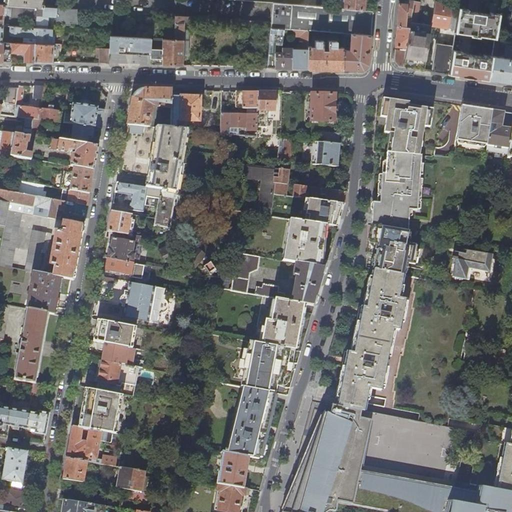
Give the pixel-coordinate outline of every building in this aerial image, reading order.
[(344,0),(344,8),(364,9),(364,0),(344,0)] [(406,20),(410,21),(414,0),(409,0),(407,0),(407,4),(399,3),(399,6),(397,25),(406,26),(406,20)] [(419,1),(414,0),(410,21),(409,27),(406,47),(405,51),(403,66),(411,68),(423,69),(431,25),(416,22),(419,1)] [(36,16),(48,17),(56,17),(56,25),(72,25),(72,24),(80,24),(79,9),(57,7),(45,6),(6,3),(0,2),(0,23),(3,24),(4,13),(6,13),(10,15),(36,16)] [(271,21),(270,27),(293,29),(308,30),(343,33),(371,35),(372,21),(373,10),(364,9),(344,8),(339,7),(329,6),(273,2),(271,21)] [(452,4),(435,2),(431,24),(448,27),(452,4)] [(480,35),(494,38),(499,13),(489,12),(489,14),(468,11),(468,9),(459,7),(453,49),(449,73),(466,76),(488,79),(492,55),(483,54),(482,55),(461,52),(462,51),(461,50),(459,47),(458,46),(460,36),(461,36),(464,34),(464,33),(471,34),(470,35),(479,37),(480,35)] [(174,39),(151,37),(151,48),(162,48),(162,64),(183,65),(183,54),(183,41),(184,33),(184,21),(192,21),(192,16),(175,15),(174,39)] [(184,21),(184,33),(189,33),(192,34),(192,21),(184,21)] [(50,43),(51,28),(6,24),(5,35),(36,37),(36,43),(50,43)] [(395,45),(406,47),(409,27),(406,26),(397,25),(396,40),(395,45)] [(275,56),(268,56),(267,67),(291,67),(308,68),(308,46),(308,45),(308,30),(293,29),(293,35),(299,36),(299,41),(303,41),(302,49),(281,48),(281,49),(275,49),(275,56)] [(336,46),(343,47),(343,46),(343,42),(343,33),(308,30),(308,45),(308,46),(314,46),(314,40),(320,40),(320,49),(328,50),(328,40),(336,41),(336,46)] [(345,46),(343,46),(343,47),(342,69),(355,69),(363,69),(368,64),(371,35),(343,33),(343,42),(345,42),(346,36),(350,37),(349,49),(345,49),(345,46)] [(150,54),(151,37),(110,35),(110,48),(109,51),(150,54)] [(314,46),(308,46),(308,68),(327,68),(342,69),(343,47),(336,46),(336,41),(328,40),(328,50),(320,49),(320,40),(314,40),(314,46)] [(3,49),(11,49),(11,42),(2,41),(0,41),(0,60),(11,61),(11,53),(3,52),(3,49)] [(24,54),(24,61),(34,61),(34,43),(11,42),(11,49),(11,51),(22,52),(24,54)] [(511,48),(505,47),(504,57),(496,56),(498,43),(494,42),(492,52),(492,55),(488,79),(501,81),(511,82),(511,48)] [(52,62),(53,43),(50,43),(36,43),(34,43),(34,61),(52,62)] [(100,47),(100,63),(109,63),(109,51),(110,48),(100,47)] [(434,47),(430,71),(441,72),(449,73),(453,49),(434,47)] [(405,51),(395,49),(394,60),(399,66),(403,66),(405,51)] [(14,117),(25,118),(39,121),(40,109),(43,86),(34,86),(32,99),(33,99),(32,105),(29,105),(27,105),(26,108),(20,107),(15,106),(14,117)] [(16,104),(18,89),(4,88),(3,102),(16,104)] [(129,111),(126,124),(130,125),(142,126),(149,126),(152,105),(170,108),(171,96),(171,89),(153,89),(142,89),(132,97),(129,111)] [(242,97),(237,97),(235,97),(235,107),(242,108),(247,108),(256,109),(257,92),(242,91),(242,97)] [(256,109),(256,115),(256,127),(266,128),(267,110),(272,110),(273,109),(273,106),(274,106),(274,92),(265,92),(257,92),(256,109)] [(321,93),(310,93),(310,121),(333,122),(334,93),(321,93)] [(180,96),(171,96),(170,108),(170,129),(175,129),(176,120),(180,120),(180,96)] [(199,97),(180,96),(180,120),(181,120),(198,121),(199,97)] [(386,152),(419,154),(423,126),(429,127),(432,109),(407,105),(408,102),(382,98),(379,116),(385,117),(384,126),(383,132),(388,133),(386,152)] [(0,105),(0,108),(0,115),(14,117),(15,106),(16,105),(3,103),(0,105)] [(94,128),(101,128),(104,111),(97,110),(97,108),(72,104),(71,113),(69,125),(72,125),(94,128)] [(460,105),(455,141),(486,145),(491,110),(476,108),(460,105)] [(39,121),(42,121),(63,124),(64,113),(53,111),(53,107),(48,106),(48,110),(40,109),(39,121)] [(491,110),(486,145),(508,148),(511,128),(500,127),(503,112),(491,110)] [(229,114),(220,114),(220,134),(242,136),(255,137),(256,127),(256,115),(246,115),(229,114)] [(30,136),(39,138),(42,121),(39,121),(25,118),(24,127),(31,128),(30,136)] [(70,142),(87,145),(89,137),(92,138),(94,128),(72,125),(70,142)] [(142,126),(130,125),(128,133),(141,135),(142,126)] [(146,180),(145,187),(159,189),(158,198),(155,212),(154,218),(153,225),(168,228),(178,172),(182,173),(183,164),(180,163),(186,130),(181,130),(175,129),(170,129),(156,127),(146,180)] [(2,132),(0,141),(0,154),(9,156),(13,134),(2,132)] [(319,132),(318,142),(339,144),(346,145),(346,135),(319,132)] [(13,134),(9,156),(28,159),(31,160),(31,156),(29,154),(26,153),(24,154),(26,143),(28,143),(29,136),(13,134)] [(279,139),(277,161),(290,162),(292,140),(280,139),(279,139)] [(69,167),(93,171),(96,158),(98,146),(87,145),(70,142),(52,140),(50,150),(67,153),(70,151),(74,152),(74,153),(72,153),(71,155),(69,167)] [(312,142),(310,164),(337,166),(339,144),(318,142),(312,142)] [(508,148),(486,145),(485,151),(507,154),(508,148)] [(372,201),(371,225),(408,231),(409,210),(417,210),(421,157),(420,157),(419,154),(386,152),(385,173),(382,173),(380,191),(383,192),(383,198),(380,197),(379,202),(372,201)] [(258,206),(270,208),(272,194),(273,182),(287,184),(288,170),(245,165),(243,178),(257,179),(261,183),(258,206)] [(69,167),(67,166),(63,189),(68,190),(89,194),(91,182),(93,171),(69,167)] [(300,186),(319,188),(320,180),(301,178),(300,186)] [(511,180),(503,179),(501,193),(511,194),(511,180)] [(288,184),(287,184),(273,182),(272,194),(287,196),(288,184)] [(145,187),(116,183),(114,192),(127,195),(131,195),(130,201),(128,209),(142,211),(141,216),(154,218),(155,212),(142,210),(145,197),(158,198),(159,189),(145,187)] [(320,194),(321,188),(319,188),(300,186),(294,185),(292,197),(304,198),(305,192),(320,194)] [(342,203),(344,204),(345,197),(345,192),(321,188),(320,194),(325,195),(324,201),(342,203)] [(0,225),(4,226),(8,210),(21,213),(46,218),(50,200),(40,198),(5,190),(2,190),(0,189),(0,225)] [(58,201),(87,207),(88,200),(89,194),(68,190),(63,189),(61,189),(58,201)] [(490,193),(480,192),(477,210),(487,211),(490,193)] [(335,226),(342,203),(324,201),(320,200),(307,199),(305,214),(308,214),(307,222),(322,224),(335,226)] [(63,213),(85,218),(87,207),(58,201),(50,200),(46,218),(54,220),(56,209),(61,210),(63,213)] [(0,248),(0,265),(10,267),(21,213),(8,210),(4,226),(0,248)] [(211,215),(211,218),(213,219),(216,218),(219,214),(218,211),(216,210),(213,210),(211,215)] [(109,221),(107,231),(130,235),(133,221),(130,220),(131,214),(111,211),(109,221)] [(294,262),(318,266),(321,250),(319,250),(321,239),(320,239),(322,224),(307,222),(289,219),(282,260),(294,262)] [(70,279),(73,280),(78,252),(83,226),(62,221),(60,232),(55,231),(52,246),(54,246),(53,251),(52,250),(49,264),(54,265),(52,276),(60,277),(70,279)] [(375,255),(373,269),(401,275),(404,262),(407,263),(410,262),(414,245),(405,243),(408,231),(371,225),(368,239),(366,245),(366,253),(375,255)] [(25,270),(32,272),(37,273),(38,269),(41,252),(46,253),(48,243),(49,244),(51,234),(33,230),(25,270)] [(109,247),(107,258),(132,262),(134,250),(132,249),(132,244),(144,247),(146,238),(133,235),(131,242),(125,241),(125,240),(118,239),(118,240),(112,239),(111,241),(110,248),(109,247)] [(103,257),(107,258),(109,247),(110,248),(111,241),(106,240),(103,257)] [(159,252),(165,262),(173,257),(168,247),(159,252)] [(199,250),(196,247),(187,258),(186,258),(183,260),(188,264),(191,262),(196,266),(208,252),(202,247),(199,250)] [(459,253),(454,252),(451,264),(454,265),(452,276),(468,279),(470,268),(488,271),(491,255),(459,249),(459,253)] [(235,252),(231,290),(246,293),(249,273),(257,270),(260,257),(235,252)] [(132,262),(107,258),(105,270),(129,274),(132,262)] [(210,261),(202,266),(209,276),(220,269),(221,266),(221,265),(221,263),(220,262),(219,261),(217,260),(216,260),(215,260),(214,260),(210,262),(210,261)] [(132,262),(129,274),(129,276),(139,278),(142,264),(132,262)] [(303,303),(314,305),(319,288),(325,268),(318,266),(294,262),(292,278),(295,278),(291,301),(303,303)] [(340,389),(337,406),(360,410),(363,410),(367,388),(379,390),(382,374),(381,374),(382,367),(384,368),(391,329),(397,330),(399,322),(397,322),(398,315),(401,315),(404,299),(397,298),(401,275),(373,269),(365,308),(361,307),(361,308),(359,317),(352,354),(348,352),(347,358),(344,368),(340,389)] [(32,272),(25,308),(47,313),(54,315),(55,307),(60,277),(52,276),(40,273),(37,273),(32,272)] [(125,305),(123,317),(148,322),(155,287),(129,282),(129,283),(130,284),(126,305),(125,305)] [(253,294),(275,298),(283,300),(285,293),(278,291),(278,287),(261,283),(261,287),(255,286),(253,294)] [(161,295),(163,288),(155,287),(148,322),(156,324),(157,317),(160,318),(161,313),(163,313),(165,311),(166,310),(167,307),(167,305),(166,302),(165,301),(163,300),(164,296),(161,295)] [(260,343),(294,349),(303,303),(291,301),(283,300),(275,298),(270,321),(265,320),(260,343)] [(0,338),(3,339),(9,305),(0,303),(0,338)] [(13,379),(14,379),(34,382),(47,313),(25,308),(13,379)] [(96,342),(105,343),(132,348),(136,327),(100,321),(96,342)] [(294,349),(260,343),(252,342),(244,387),(274,393),(276,386),(276,385),(282,386),(284,386),(286,385),(287,383),(288,382),(289,382),(290,373),(292,363),(294,349)] [(102,360),(133,366),(136,349),(132,348),(105,343),(102,360)] [(97,389),(114,393),(119,394),(119,393),(132,396),(134,385),(132,384),(135,367),(133,366),(102,360),(97,389)] [(34,382),(32,392),(38,393),(41,383),(34,382)] [(249,457),(258,458),(272,402),(274,393),(244,387),(242,387),(227,453),(249,457)] [(80,428),(101,431),(112,434),(119,394),(114,393),(97,389),(87,388),(82,419),(80,428)] [(0,425),(0,426),(2,425),(2,424),(6,425),(9,408),(0,406),(0,405),(0,404),(0,425)] [(290,482),(281,511),(331,511),(333,501),(388,511),(387,511),(507,511),(510,498),(511,491),(494,488),(476,484),(475,492),(470,491),(469,496),(431,489),(430,493),(417,491),(403,488),(394,487),(375,485),(358,484),(344,483),(346,473),(361,476),(362,471),(371,419),(359,417),(360,410),(337,406),(331,404),(329,414),(322,412),(297,475),(292,475),(290,482)] [(467,407),(464,419),(478,422),(481,409),(467,407)] [(9,408),(6,425),(26,428),(29,412),(25,411),(25,409),(22,408),(22,411),(9,408)] [(34,432),(45,434),(49,413),(45,413),(45,410),(42,409),(42,412),(38,411),(37,413),(29,412),(26,428),(35,430),(34,432)] [(69,441),(66,458),(84,461),(84,458),(96,460),(101,431),(80,428),(72,426),(70,435),(80,436),(87,438),(86,444),(79,442),(69,441)] [(511,491),(511,429),(509,444),(503,443),(494,488),(511,491)] [(28,451),(6,448),(1,480),(22,483),(28,451)] [(218,484),(243,488),(249,457),(227,453),(222,452),(217,484),(218,484)] [(102,455),(100,464),(115,467),(116,458),(102,455)] [(64,468),(62,479),(83,482),(86,462),(84,461),(66,458),(64,468)] [(120,467),(116,488),(141,492),(144,472),(120,467)] [(469,496),(470,491),(362,471),(361,476),(346,473),(344,483),(358,484),(375,485),(394,487),(403,488),(417,491),(430,493),(431,489),(469,496)] [(240,511),(245,489),(243,488),(218,484),(214,510),(227,511),(240,511)] [(5,506),(26,510),(27,501),(29,493),(5,489),(2,506),(5,506)] [(103,511),(105,506),(63,500),(61,508),(60,511),(103,511)]
